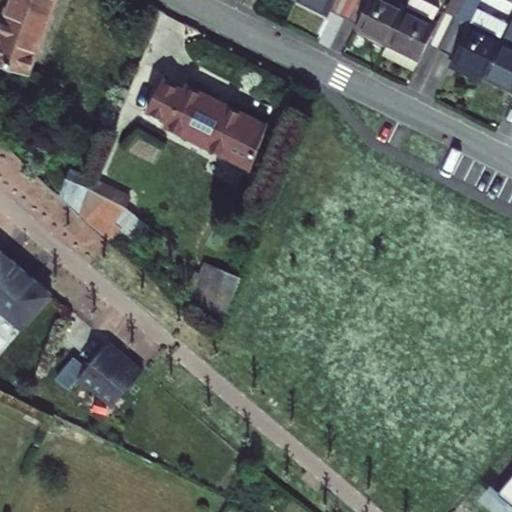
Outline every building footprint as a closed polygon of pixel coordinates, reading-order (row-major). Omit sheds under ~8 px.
[(0,0),(0,59),(34,72),(58,0),(0,0)] [(296,0),(294,5),(310,12),(325,20),(328,13),(344,21),(354,0),(296,0)] [(354,0),(344,21),(356,27),(353,34),(370,42),(386,50),(405,11),(381,0),(354,0)] [(467,0),(456,23),(441,53),(454,60),(451,67),(466,74),(482,82),(500,45),(510,25),(477,9),(481,0),(467,0)] [(451,0),(443,17),(456,23),(467,0),(451,0)] [(435,26),(405,11),(386,50),(401,57),(415,64),(424,45),(441,53),(456,23),(443,17),(440,15),(435,26)] [(510,25),(500,45),(482,82),(498,90),(511,96),(511,21),(510,25)] [(149,119),(170,129),(186,97),(165,87),(149,119)] [(168,134),(256,177),(270,133),(229,113),(188,92),(186,97),(170,129),(168,134)] [(125,212),(132,193),(92,178),(78,214),(136,236),(143,218),(125,212)] [(0,259),(0,318),(20,336),(49,303),(0,259)] [(204,262),(191,292),(228,308),(241,278),(204,262)] [(140,382),(106,353),(83,378),(71,367),(53,388),(65,398),(76,386),(110,416),(140,382)] [(511,511),(511,443),(477,484),(487,493),(483,498),(492,506),(496,501),(509,511),(511,511)]
